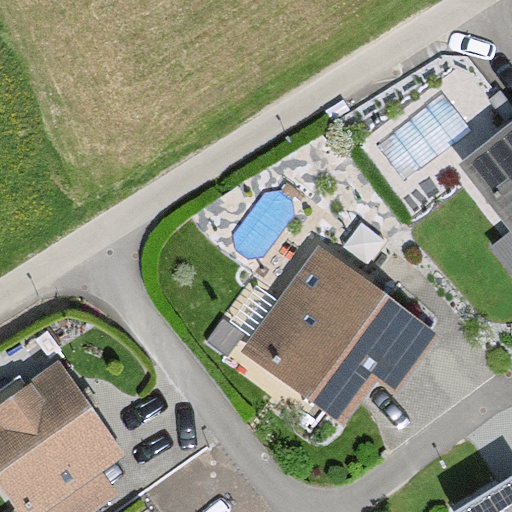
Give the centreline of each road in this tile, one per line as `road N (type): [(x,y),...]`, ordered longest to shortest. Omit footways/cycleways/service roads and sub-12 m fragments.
road 1 (residential): [(0,302),(481,0)]
road 2 (unknown): [(351,511),(511,397)]
